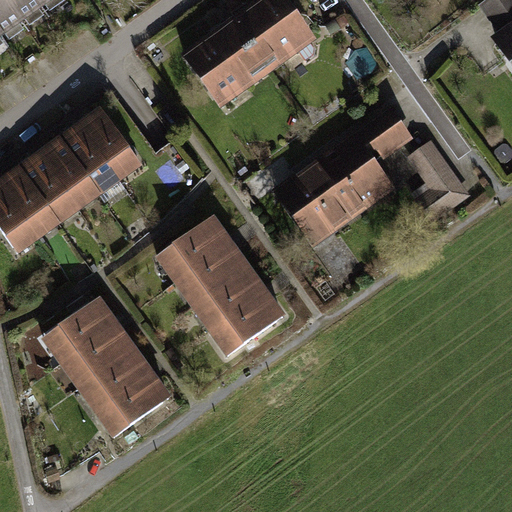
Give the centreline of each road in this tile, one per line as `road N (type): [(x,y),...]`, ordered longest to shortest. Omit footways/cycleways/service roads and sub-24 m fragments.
road 1 (residential): [(180,0),(0,131)]
road 2 (unclassified): [(36,511),(0,352)]
road 3 (residential): [(356,0),(441,116)]
